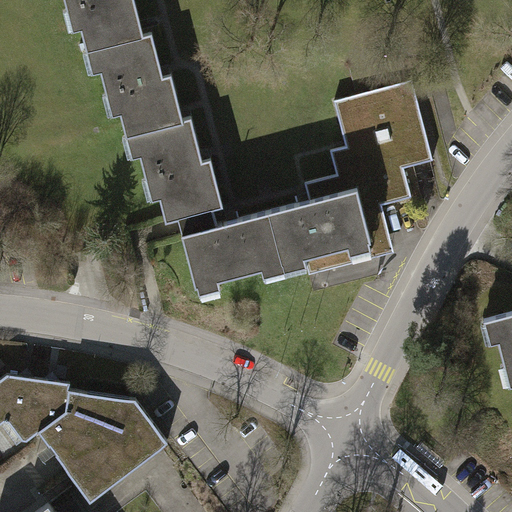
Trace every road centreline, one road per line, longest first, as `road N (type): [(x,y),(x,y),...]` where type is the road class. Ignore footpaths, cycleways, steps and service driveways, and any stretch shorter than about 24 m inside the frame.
road 1 (residential): [(347,431),(193,355),(108,329),(0,312)]
road 2 (residential): [(511,146),(453,231),(347,431)]
road 3 (residential): [(448,511),(347,431)]
